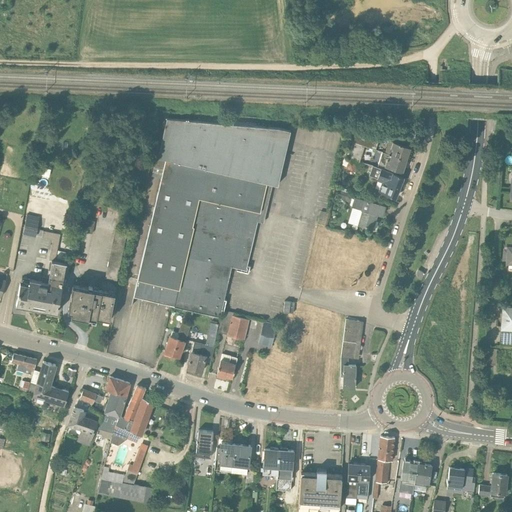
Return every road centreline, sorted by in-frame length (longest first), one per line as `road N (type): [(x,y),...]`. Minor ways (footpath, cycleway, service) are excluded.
road 1 (track): [(0,63),(328,67),(434,54)]
road 2 (unclassified): [(412,330),(383,318),(376,299),(428,140),(434,54),(461,16)]
road 3 (tertiary): [(379,412),(353,422),(246,409),(85,357)]
road 4 (secondary): [(464,206),(482,36)]
road 5 (secondary): [(412,330),(464,206)]
